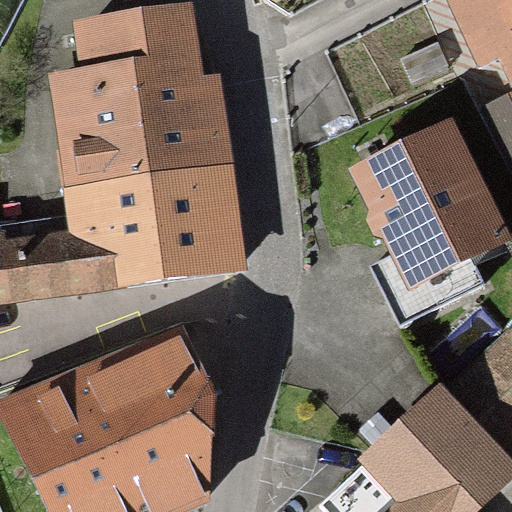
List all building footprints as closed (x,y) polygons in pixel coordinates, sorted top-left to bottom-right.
[(511,0),(450,0),(446,2),(511,153),(511,0)] [(78,65),(47,72),(71,261),(0,271),(0,303),(245,268),(222,73),(202,73),(193,1),(73,21),(78,65)] [(511,211),(469,124),(360,177),(420,299),(511,253),(511,211)] [(511,325),(447,387),(509,453),(511,450),(511,325)] [(183,326),(1,404),(46,511),(184,511),(206,503),(214,397),(183,326)] [(477,511),(511,479),(511,455),(509,453),(447,387),(437,377),(353,458),(401,508),(396,511),(477,511)]
